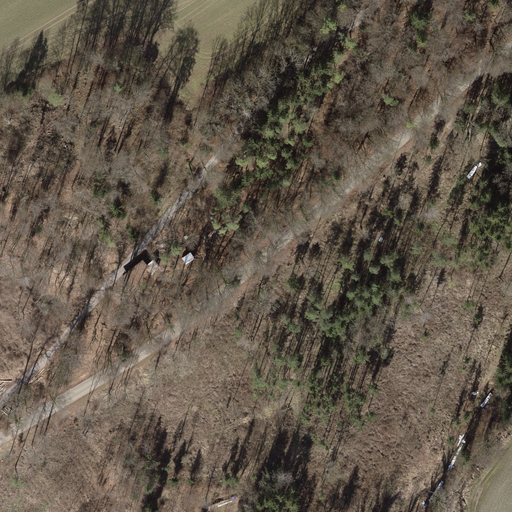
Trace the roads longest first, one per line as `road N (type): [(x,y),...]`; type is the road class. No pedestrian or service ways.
road 1 (unclassified): [(511,54),(198,317),(0,444)]
road 2 (track): [(0,404),(240,130),(376,0)]
